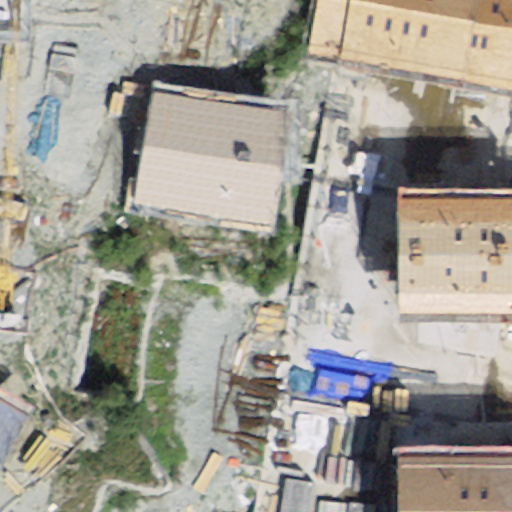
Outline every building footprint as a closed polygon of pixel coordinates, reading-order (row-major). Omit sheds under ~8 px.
[(15,0),(0,0),(0,36),(15,36),(15,0)] [(511,0),(316,0),(307,59),(511,92),(511,0)] [(288,111),(157,89),(139,197),(269,219),(288,111)] [(511,200),(402,201),(402,313),(511,312),(511,200)] [(0,469),(27,418),(0,403),(0,469)] [(511,511),(511,461),(401,461),(400,511),(511,511)]
